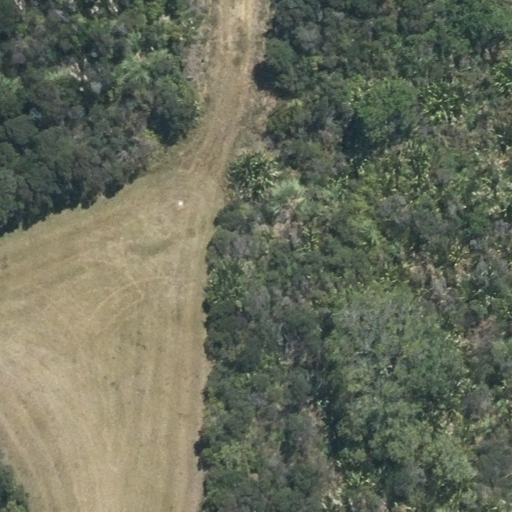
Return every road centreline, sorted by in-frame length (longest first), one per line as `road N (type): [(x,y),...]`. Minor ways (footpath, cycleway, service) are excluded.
road 1 (track): [(218,0),(216,40),(127,372),(0,363)]
road 2 (track): [(127,372),(126,511)]
